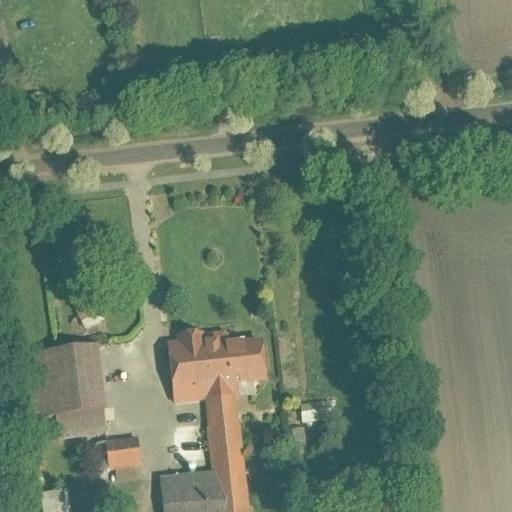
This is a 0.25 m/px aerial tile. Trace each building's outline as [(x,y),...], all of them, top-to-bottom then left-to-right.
[(83,338),(105,326),(88,295),(66,307),(83,338)] [(173,511),(244,511),(238,389),(264,388),(263,362),(226,364),(226,349),(177,352),(180,405),(211,404),(216,497),(173,499),(173,511)] [(34,357),(41,437),(107,431),(100,351),(34,357)] [(300,422),(331,419),(330,404),(299,407),(300,422)] [(105,438),(108,466),(158,459),(154,432),(105,438)] [(73,511),(73,503),(47,505),(47,511),(73,511)]
